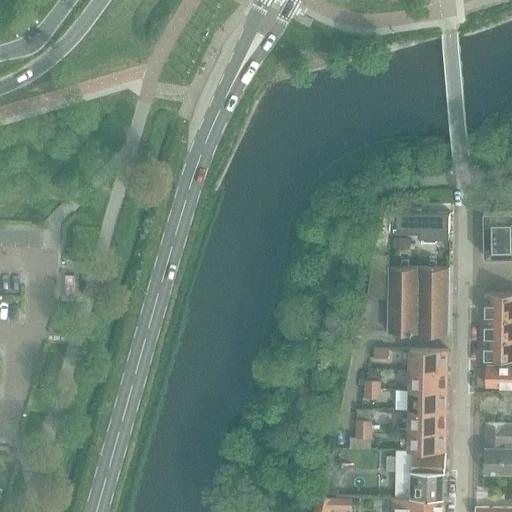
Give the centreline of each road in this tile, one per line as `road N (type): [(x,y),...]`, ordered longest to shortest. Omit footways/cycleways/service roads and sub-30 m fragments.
road 1 (tertiary): [(95,511),(195,166),(251,49)]
road 2 (residential): [(458,511),(463,280)]
road 3 (residential): [(447,8),(462,177)]
road 4 (tertiary): [(0,90),(40,69),(102,0)]
